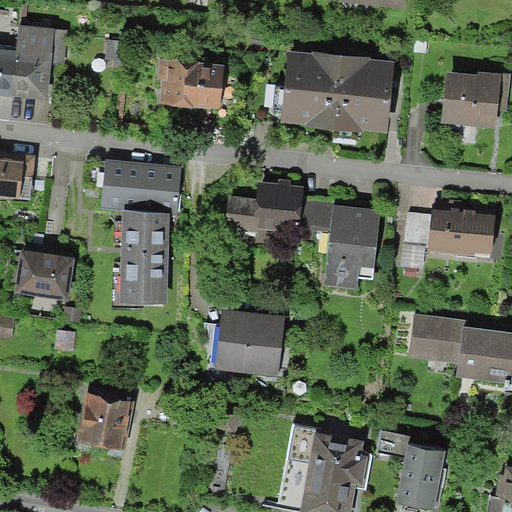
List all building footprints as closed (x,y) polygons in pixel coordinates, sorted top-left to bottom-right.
[(410,0),(343,0),(343,10),(410,13),(410,0)] [(18,53),(0,51),(0,97),(51,103),(59,29),(21,25),(18,53)] [(400,65),(295,55),(288,127),(394,136),(400,65)] [(230,67),(164,61),(160,108),(226,114),(230,67)] [(503,78),(449,74),(446,126),(500,129),(503,78)] [(32,155),(0,152),(0,199),(29,202),(32,155)] [(183,169),(107,162),(102,210),(126,213),(174,217),(178,217),(183,169)] [(385,215),(333,210),(325,289),(377,294),(385,215)] [(502,219),(437,212),(432,257),(497,264),(502,219)] [(174,217),(126,213),(122,306),(172,306),(174,217)] [(80,262),(27,254),(21,295),(74,303),(80,262)] [(0,312),(0,336),(10,338),(13,314),(0,312)] [(293,321),(226,312),(219,368),(286,376),(293,321)] [(465,324),(416,316),(408,362),(457,370),(465,324)] [(511,331),(465,324),(457,380),(511,388),(511,331)] [(55,327),(53,348),(74,350),(75,329),(55,327)] [(87,386),(77,439),(124,448),(134,395),(87,386)] [(313,427),(298,511),(304,511),(348,511),(353,487),(365,489),(372,450),(360,448),(362,436),(313,427)] [(407,439),(397,499),(437,506),(447,445),(407,439)] [(511,511),(511,464),(507,463),(505,472),(499,471),(490,511),(511,511)]
